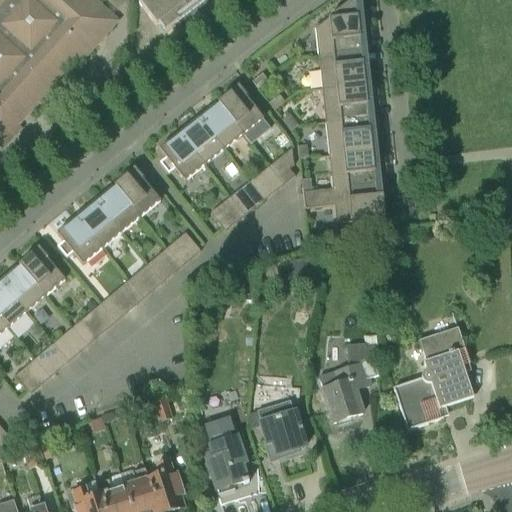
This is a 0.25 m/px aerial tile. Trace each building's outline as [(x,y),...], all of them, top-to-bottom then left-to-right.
[(0,0),(0,152),(1,153),(22,130),(19,127),(39,105),(42,108),(64,83),(61,79),(81,57),(85,60),(96,47),(82,33),(103,9),(93,0),(87,0),(87,1),(86,0),(0,0)] [(143,0),(138,4),(156,28),(159,26),(165,34),(191,14),(209,0),(143,0)] [(359,34),(363,33),(360,5),(356,6),(355,0),(315,30),(318,57),(361,53),(359,34)] [(369,86),(367,72),(363,72),(361,53),(318,57),(322,91),(369,86)] [(258,91),(268,82),(262,75),(252,83),(258,91)] [(325,124),(368,120),(366,101),(370,100),(369,86),(322,91),(325,124)] [(218,105),(244,136),(263,121),(246,99),(247,98),(238,87),(227,96),(228,97),(218,105)] [(274,112),(285,104),(279,96),(269,105),(274,112)] [(224,152),(244,136),(218,105),(197,121),(224,152)] [(291,133),(298,128),(290,117),(283,123),(291,133)] [(376,153),(374,139),(370,139),(368,120),(325,124),(329,158),(376,153)] [(202,170),(224,152),(197,121),(175,138),(202,170)] [(184,184),(202,170),(175,138),(159,151),(166,160),(159,165),(168,176),(174,171),(184,184)] [(297,148),(299,161),(308,160),(307,147),(297,148)] [(295,178),(289,171),(294,168),(292,150),(268,169),(283,187),(295,178)] [(332,191),(375,187),(373,168),(377,167),(376,153),(329,158),(332,191)] [(142,218),(160,203),(142,181),(143,180),(134,169),(123,178),(124,180),(115,187),(142,218)] [(274,195),(283,187),(268,169),(259,176),(249,184),(264,203),(274,195)] [(303,195),(312,194),(310,181),(301,182),(303,195)] [(244,218),(264,203),(249,184),(229,199),(244,218)] [(121,235),(142,218),(115,187),(94,204),(121,235)] [(375,187),(332,191),(312,194),(303,195),(304,211),(334,208),(336,226),(384,220),(382,198),(377,199),(375,187)] [(234,226),(244,218),(229,199),(219,207),(234,226)] [(102,251),(121,235),(94,204),(75,220),(102,251)] [(82,267),(102,251),(75,220),(56,235),(63,244),(57,249),(66,260),(72,255),(82,267)] [(181,269),(191,261),(176,243),(166,251),(181,269)] [(19,267),(46,298),(64,282),(46,261),(47,260),(38,248),(27,258),(28,259),(19,267)] [(172,277),(181,269),(166,251),(157,259),(172,277)] [(144,301),(153,293),(162,285),(147,266),(138,274),(128,282),(144,301)] [(0,285),(25,315),(46,298),(19,267),(0,282),(0,285)] [(134,309),(144,301),(128,282),(119,290),(134,309)] [(0,325),(6,332),(25,315),(0,285),(0,325)] [(90,314),(81,322),(71,330),(87,348),(96,340),(106,332),(90,314)] [(77,356),(87,348),(71,330),(62,338),(77,356)] [(421,381),(393,390),(406,433),(443,421),(440,412),(473,401),(463,369),(470,367),(458,331),(418,343),(425,364),(423,365),(425,373),(424,373),(423,375),(422,377),(421,381)] [(52,346),(43,354),(33,362),(49,380),(58,372),(68,364),(52,346)] [(30,396),(39,388),(49,380),(33,362),(24,370),(14,378),(30,396)] [(324,391),(323,391),(334,426),(363,416),(355,393),(369,388),(361,364),(332,374),(333,378),(321,382),(324,391)] [(165,399),(152,403),(158,425),(172,421),(165,399)] [(260,423),(259,423),(267,448),(272,446),(276,459),(305,450),(290,401),(256,411),(260,423)] [(0,444),(10,441),(0,429),(0,444)] [(52,436),(38,441),(45,463),(59,458),(52,436)] [(212,459),(205,461),(216,493),(248,483),(243,467),(245,466),(240,450),(241,450),(237,439),(209,448),(212,459)] [(36,441),(20,447),(28,472),(44,467),(36,441)] [(145,472),(156,511),(174,511),(183,509),(179,498),(183,497),(177,476),(174,477),(169,463),(155,468),(155,469),(145,472)] [(156,511),(145,472),(144,471),(134,474),(137,483),(123,488),(131,511),(156,511)] [(131,511),(123,488),(121,479),(96,487),(104,511),(131,511)] [(104,511),(96,487),(95,484),(70,492),(71,494),(70,494),(75,510),(73,510),(74,511),(104,511)] [(45,511),(43,505),(41,505),(39,498),(27,501),(30,511),(45,511)]
